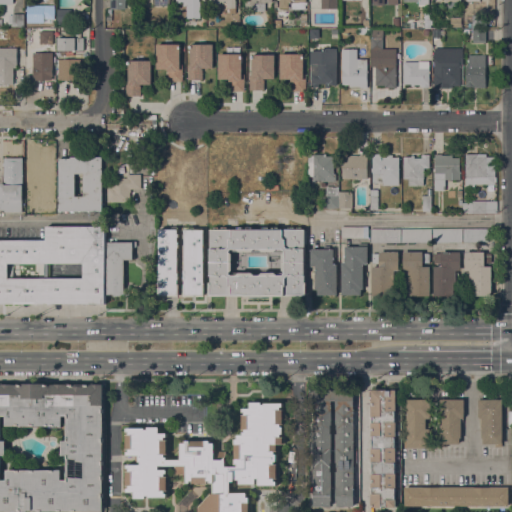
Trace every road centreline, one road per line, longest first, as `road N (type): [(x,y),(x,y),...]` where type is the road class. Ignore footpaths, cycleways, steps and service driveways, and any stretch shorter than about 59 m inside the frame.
road 1 (primary): [(511,329),(0,332)]
road 2 (primary): [(0,361),(398,360)]
road 3 (tertiary): [(511,359),(510,0)]
road 4 (residential): [(510,120),(192,123)]
road 5 (residential): [(99,123),(100,0)]
